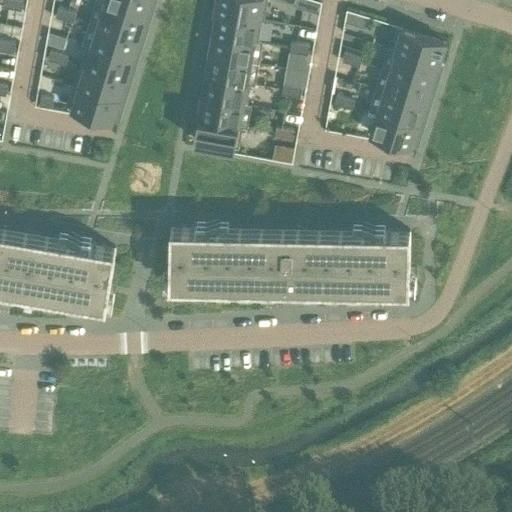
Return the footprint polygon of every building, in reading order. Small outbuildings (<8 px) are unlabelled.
[(23,0),(13,0),(13,7),(22,9),(23,0)] [(144,14),(98,0),(95,0),(90,20),(138,35),(144,14)] [(98,0),(144,14),(148,0),(98,0)] [(217,0),(216,10),(218,10),(218,9),(263,17),(262,19),(264,19),(267,0),(217,0)] [(322,0),(296,0),(295,5),(321,12),(322,0)] [(68,7),(58,4),(55,15),(64,18),(68,7)] [(77,10),(68,7),(64,18),(74,21),(77,10)] [(371,15),(347,7),(344,20),(367,27),(371,15)] [(263,17),(218,9),(218,10),(214,31),(259,39),(259,38),(262,19),(263,17)] [(138,35),(90,20),(83,42),(88,43),(88,42),(131,55),(138,35)] [(445,39),(398,24),(391,45),(391,46),(436,60),(436,61),(438,62),(445,39)] [(259,39),(214,31),(210,52),(260,61),(264,38),(259,38),(259,39)] [(16,40),(7,38),(5,50),(15,51),(16,40)] [(301,40),(291,39),(289,50),(299,52),(301,40)] [(311,42),(301,40),(299,52),(309,54),(311,42)] [(131,55),(88,42),(88,43),(81,63),(125,76),(131,55)] [(391,45),(389,44),(382,66),(430,81),(436,61),(436,60),(391,46),(391,45)] [(60,50),(51,47),(48,58),(57,61),(60,50)] [(354,51),(345,48),(342,59),(351,62),(354,51)] [(69,53),(60,50),(57,61),(66,63),(69,53)] [(364,54),(354,51),(351,62),(360,65),(364,54)] [(260,61),(210,52),(206,73),(251,81),(251,82),(256,83),(260,61)] [(125,76),(81,63),(75,83),(118,97),(125,76)] [(430,81),(382,66),(376,86),(424,101),(430,81)] [(251,81),(206,73),(202,94),(247,103),(247,101),(251,82),(251,81)] [(9,83),(0,81),(0,92),(7,94),(9,83)] [(293,83),(283,81),(282,93),(291,94),(293,83)] [(118,97),(75,83),(68,105),(111,118),(118,97)] [(303,84),(293,83),(291,94),(301,96),(303,84)] [(424,101),(376,86),(369,108),(378,111),(378,110),(417,122),(424,101)] [(346,94),(337,91),(334,102),(343,105),(346,94)] [(55,95),(41,93),(39,104),(53,106),(55,95)] [(247,103),(202,94),(198,116),(243,124),(243,125),(248,126),(252,102),(247,101),(247,103)] [(356,97),(346,94),(343,105),(353,108),(356,97)] [(417,122),(378,110),(378,111),(371,132),(410,144),(417,122)] [(243,124),(198,116),(194,138),(217,142),(216,145),(230,147),(231,145),(239,146),(243,125),(243,124)] [(285,125),(275,123),(274,135),(284,137),(285,125)] [(295,127),(285,125),(284,137),(294,139),(295,127)] [(274,157),(292,160),(295,145),(277,142),(274,157)] [(172,224),(171,281),(410,286),(411,229),(342,227),(342,234),(242,232),(242,225),(172,224)] [(0,283),(106,302),(116,245),(48,234),(47,240),(0,231),(0,283)]
